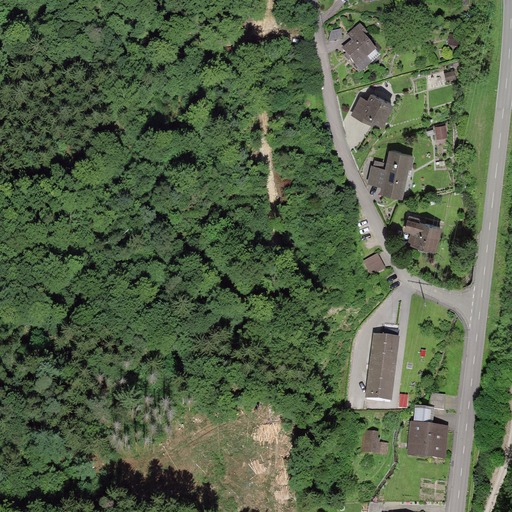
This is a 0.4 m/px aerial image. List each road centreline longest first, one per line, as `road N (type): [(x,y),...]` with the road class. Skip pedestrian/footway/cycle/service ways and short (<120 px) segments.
road 1 (residential): [(477,305),(408,278),(339,171),(305,0)]
road 2 (tertiary): [(507,0),(477,305)]
road 3 (tertiary): [(477,305),(455,511)]
